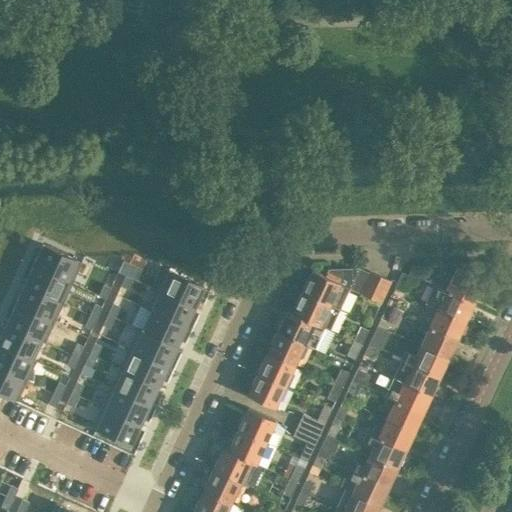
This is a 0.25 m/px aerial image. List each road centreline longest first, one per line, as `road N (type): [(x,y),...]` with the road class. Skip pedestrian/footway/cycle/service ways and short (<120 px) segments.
road 1 (residential): [(511,231),(274,244),(155,500)]
road 2 (residential): [(511,331),(430,511)]
road 3 (residential): [(0,431),(155,500)]
